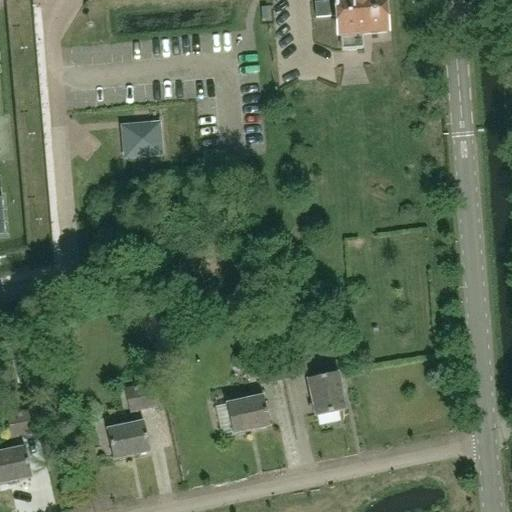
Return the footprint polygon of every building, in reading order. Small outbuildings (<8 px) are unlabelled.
[(334,0),(335,0),(315,2),(316,18),(336,17),(338,36),(340,36),(341,50),(363,49),(362,34),(388,32),(384,0),(334,0)] [(122,161),(163,158),(160,122),(119,125),(122,161)] [(251,290),(231,293),(233,307),(253,304),(251,290)] [(166,314),(151,318),(159,350),(174,346),(166,314)] [(280,315),(264,317),(265,329),(282,326),(280,315)] [(37,343),(15,348),(22,378),(44,373),(37,343)] [(303,351),(279,356),(284,379),(308,374),(303,351)] [(260,384),(284,379),(279,356),(255,361),(260,384)] [(337,373),(308,379),(315,417),(345,411),(337,373)] [(124,390),(130,412),(163,405),(158,382),(124,390)] [(269,426),(263,396),(215,407),(221,434),(232,432),(232,434),(269,426)] [(11,438),(35,432),(30,409),(6,415),(11,438)] [(150,452),(143,422),(106,430),(113,460),(150,452)] [(25,448),(0,453),(0,484),(31,477),(25,448)]
